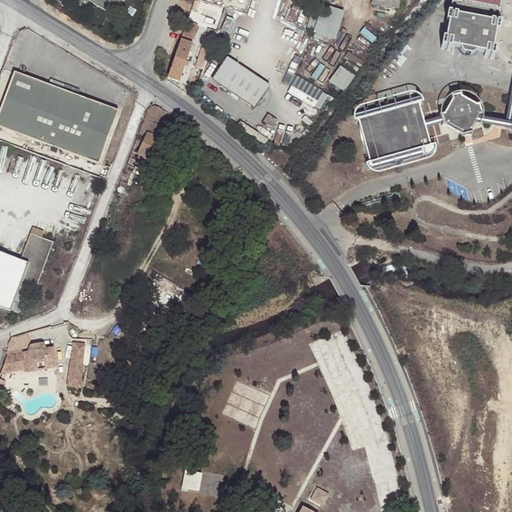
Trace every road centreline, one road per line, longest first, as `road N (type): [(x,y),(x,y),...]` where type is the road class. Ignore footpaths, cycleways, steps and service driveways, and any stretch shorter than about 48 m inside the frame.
road 1 (tertiary): [(431,511),(395,384),(321,246),(231,146),(149,86)]
road 2 (residential): [(0,336),(63,309),(149,86)]
road 3 (tertiary): [(128,74),(9,0)]
road 4 (unknown): [(41,20),(42,65),(121,97)]
